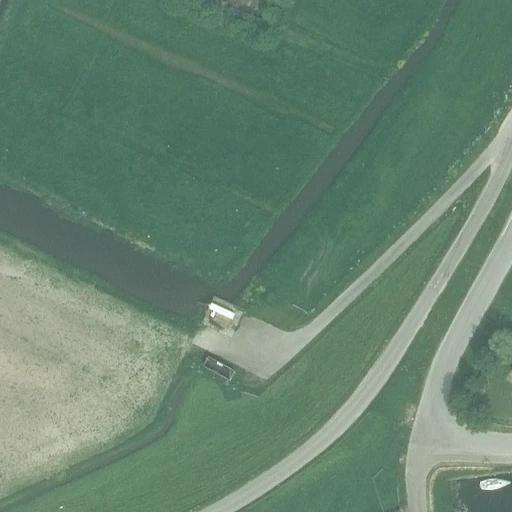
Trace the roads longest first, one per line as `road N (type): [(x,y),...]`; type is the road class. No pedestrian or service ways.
road 1 (unclassified): [(218,511),(306,452),(356,404),(442,277),(511,150)]
road 2 (unclassified): [(511,239),(446,361),(433,423)]
